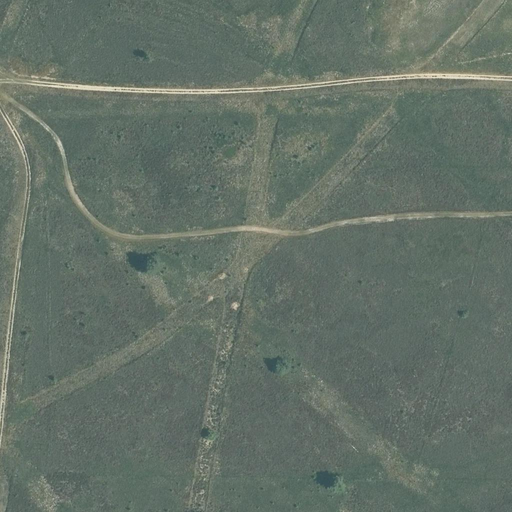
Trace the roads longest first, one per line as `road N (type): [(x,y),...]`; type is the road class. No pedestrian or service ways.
road 1 (unknown): [(0,92),(54,135),(71,190),(91,218),(122,236),(253,229),(301,235),(344,222),(511,214)]
road 2 (track): [(0,78),(166,91),(408,76),(511,79)]
road 3 (track): [(0,106),(28,172),(0,428)]
